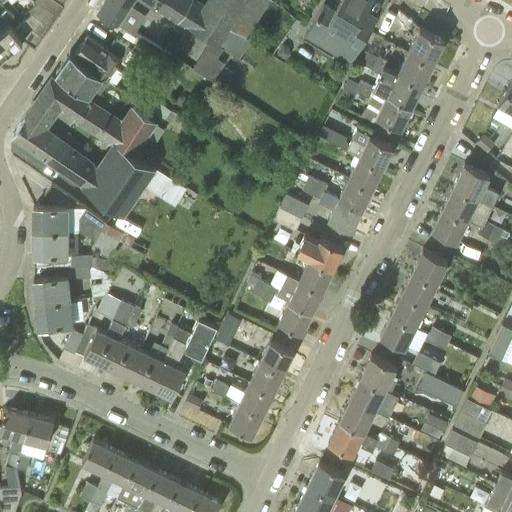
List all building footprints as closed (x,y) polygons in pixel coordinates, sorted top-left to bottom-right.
[(62,6),(55,0),(33,0),(36,3),(56,16),(62,6)] [(117,22),(129,3),(124,0),(104,0),(99,10),(117,22)] [(174,17),(179,20),(190,0),(124,0),(129,3),(131,0),(146,0),(168,13),(169,12),(175,15),(174,17)] [(204,0),(203,3),(197,0),(190,0),(179,20),(218,44),(229,25),(249,39),(263,18),(259,16),(270,0),(204,0)] [(323,2),(303,34),(304,35),(306,34),(350,61),(372,26),(360,19),(372,0),(339,0),(334,9),(323,2)] [(48,26),(56,16),(36,3),(29,9),(32,12),(48,26)] [(43,35),(48,26),(32,12),(22,21),(43,35)] [(37,42),(43,35),(22,21),(12,30),(9,26),(0,33),(0,47),(22,25),(37,42)] [(35,46),(37,42),(22,25),(0,47),(0,60),(25,39),(35,46)] [(218,44),(240,57),(251,40),(249,39),(229,25),(218,44)] [(407,50),(432,62),(444,38),(419,26),(407,50)] [(72,52),(116,82),(123,73),(114,67),(121,57),(124,60),(131,50),(114,38),(107,49),(85,34),(72,52)] [(151,56),(158,46),(140,35),(134,45),(151,56)] [(276,52),(286,58),(290,52),(289,47),(286,45),(282,42),(276,52)] [(370,67),(377,54),(367,49),(361,63),(370,67)] [(72,52),(70,50),(53,73),(54,74),(88,96),(94,87),(99,91),(109,79),(115,84),(116,82),(72,52)] [(422,83),(432,62),(407,50),(397,70),(422,83)] [(422,83),(397,70),(397,71),(383,64),(386,58),(377,54),(370,67),(380,71),(373,86),(375,87),(411,105),(422,83)] [(230,80),(236,72),(226,65),(220,73),(230,80)] [(92,99),(88,96),(54,74),(15,134),(84,184),(98,162),(47,126),(56,113),(70,123),(73,118),(77,121),(92,99)] [(368,96),(373,86),(360,78),(359,81),(353,78),(349,76),(341,92),(346,94),(353,97),(357,90),(367,95),(368,96)] [(511,109),(511,76),(498,101),(511,109)] [(411,105),(375,87),(374,88),(364,110),(400,128),(411,105)] [(92,99),(77,121),(110,144),(113,140),(135,154),(157,120),(133,105),(124,119),(93,98),(92,99)] [(353,153),(382,166),(392,144),(356,127),(349,139),(345,149),(353,153)] [(487,151),(487,150),(494,141),(483,132),(475,141),(487,151)] [(110,144),(84,184),(125,213),(144,186),(157,167),(135,154),(113,140),(110,144)] [(371,187),(382,166),(353,153),(349,161),(353,163),(347,175),(371,187)] [(452,186),(491,205),(498,190),(484,184),(489,173),(464,161),(452,186)] [(302,187),(311,192),(317,178),(308,174),(306,180),(302,187)] [(347,175),(340,190),(337,195),(361,208),(371,187),(347,175)] [(320,196),(323,188),(326,183),(317,178),(311,192),(320,196)] [(484,218),(491,205),(452,186),(442,207),(467,220),(467,219),(481,226),(499,235),(503,227),(484,218)] [(350,230),(361,208),(337,195),(323,188),(320,196),(317,201),(331,208),(326,218),(350,230)] [(280,204),(302,215),(308,202),(286,192),(280,204)] [(295,228),(302,215),(280,204),(273,218),(295,228)] [(33,230),(68,230),(68,205),(33,205),(33,230)] [(103,226),(105,221),(85,206),(78,216),(78,229),(94,239),(103,226)] [(456,241),(467,220),(442,207),(431,229),(456,241)] [(91,245),(120,262),(134,269),(144,251),(103,226),(94,239),(91,245)] [(496,241),(499,235),(481,226),(478,232),(496,241)] [(120,262),(91,245),(91,253),(78,253),(77,229),(68,230),(33,230),(33,254),(67,255),(68,252),(70,252),(71,265),(92,265),(114,276),(117,270),(120,262)] [(500,234),(506,237),(508,231),(502,229),(500,234)] [(295,250),(332,268),(342,247),(319,235),(317,238),(304,231),(295,250)] [(412,269),(441,284),(445,275),(441,273),(448,259),(423,247),(412,269)] [(321,290),(332,268),(295,250),(295,251),(302,254),(296,266),(301,269),(298,278),(321,290)] [(71,277),(92,277),(92,265),(71,265),(71,277)] [(261,274),(251,269),(246,279),(255,283),(258,277),(259,278),(261,274)] [(437,292),(441,284),(412,269),(401,291),(426,303),(433,290),(437,292)] [(321,290),(298,278),(286,272),(279,287),(267,281),(261,295),(273,301),(276,294),(287,299),(311,311),(321,290)] [(69,299),(70,298),(68,274),(33,278),(36,303),(69,299)] [(261,295),(267,281),(259,278),(258,277),(255,283),(252,290),(261,295)] [(415,325),(426,303),(401,291),(391,313),(415,325)] [(75,350),(83,353),(105,364),(119,336),(125,323),(134,303),(124,298),(121,297),(106,330),(96,326),(88,322),(83,332),(75,350)] [(69,299),(36,303),(39,327),(73,323),(70,298),(69,299)] [(301,332),(311,311),(287,299),(277,320),(301,332)] [(125,323),(132,326),(141,306),(134,303),(125,323)] [(230,341),(240,319),(227,313),(218,335),(230,341)] [(405,347),(415,325),(391,313),(380,335),(405,347)] [(170,343),(168,347),(150,385),(172,396),(185,368),(176,364),(184,348),(200,356),(216,324),(198,315),(189,334),(176,328),(170,343)] [(170,343),(176,328),(178,325),(170,321),(163,340),(170,343)] [(511,327),(502,323),(496,338),(507,343),(511,333),(511,327)] [(435,343),(441,329),(431,325),(425,338),(435,343)] [(75,350),(83,332),(73,327),(64,346),(75,351),(75,350)] [(441,329),(435,343),(445,347),(451,334),(441,329)] [(140,346),(119,337),(119,336),(105,364),(128,375),(140,346)] [(258,358),(282,370),(293,348),(268,337),(258,358)] [(150,385),(168,347),(161,344),(153,341),(149,350),(140,346),(128,375),(150,385)] [(429,371),(435,360),(417,351),(411,362),(429,371)] [(360,375),(385,388),(386,387),(391,389),(396,377),(391,375),(396,365),(371,353),(360,375)] [(272,391),(282,370),(258,358),(248,379),(272,391)] [(456,404),(464,388),(426,370),(418,385),(456,404)] [(399,395),(385,388),(360,375),(349,397),(375,409),(388,416),(399,395)] [(511,380),(503,377),(500,384),(511,389),(511,380)] [(272,391),(248,379),(242,391),(216,379),(211,388),(238,401),(262,412),(272,391)] [(467,397),(488,406),(494,393),(474,384),(467,397)] [(197,409),(202,399),(189,392),(184,402),(197,409)] [(479,435),(486,421),(492,408),(488,406),(467,397),(467,396),(454,423),(479,435)] [(349,397),(339,419),(364,431),(375,409),(349,397)] [(251,434),(262,412),(238,401),(232,414),(228,422),(251,434)] [(0,431),(13,435),(6,464),(15,467),(29,412),(6,406),(0,430),(0,431)] [(446,419),(428,411),(421,427),(439,435),(446,419)] [(29,412),(15,467),(26,469),(29,455),(33,440),(47,444),(53,418),(29,412)] [(371,450),(374,443),(377,437),(364,431),(339,419),(328,441),(353,454),(358,443),(371,450)] [(67,434),(68,426),(61,425),(59,432),(67,434)] [(470,454),(477,440),(451,428),(445,442),(470,454)] [(377,437),(374,443),(384,448),(390,435),(381,431),(377,437)] [(58,439),(65,441),(67,434),(59,432),(58,439)] [(390,435),(384,448),(394,453),(397,447),(400,440),(390,435)] [(103,471),(114,447),(92,437),(80,461),(102,472),(103,471)] [(123,482),(135,458),(114,447),(103,471),(102,472),(96,485),(90,499),(99,503),(112,477),(123,482)] [(135,511),(144,492),(156,468),(135,458),(123,482),(117,496),(128,501),(122,511),(135,511)] [(389,477),(394,466),(376,458),(370,469),(389,477)] [(307,482),(333,494),(344,471),(318,459),(307,482)] [(443,470),(436,467),(432,476),(439,479),(443,470)] [(166,502),(177,478),(156,468),(144,492),(135,511),(147,511),(148,511),(149,511),(156,497),(166,502)] [(495,482),(511,490),(511,474),(501,469),(495,482)] [(187,511),(198,488),(177,478),(166,502),(187,511)] [(87,480),(80,494),(90,499),(96,485),(87,480)] [(315,511),(324,511),(333,494),(307,482),(297,503),(315,511)] [(501,511),(511,511),(511,490),(495,482),(488,495),(500,501),(495,509),(497,510),(501,511)] [(21,492),(20,489),(19,485),(8,486),(0,486),(0,509),(8,511),(14,511),(19,498),(21,492)] [(198,488),(187,511),(213,511),(220,499),(198,488)] [(315,511),(297,503),(292,511),(315,511)]
